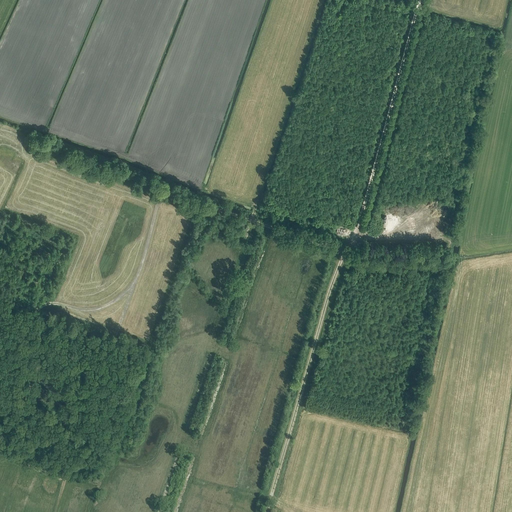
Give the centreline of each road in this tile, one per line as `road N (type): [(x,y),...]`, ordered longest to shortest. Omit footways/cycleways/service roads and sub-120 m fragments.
road 1 (track): [(420,0),(266,511)]
road 2 (track): [(346,251),(165,191),(131,285),(97,309),(47,303),(35,311),(0,399)]
